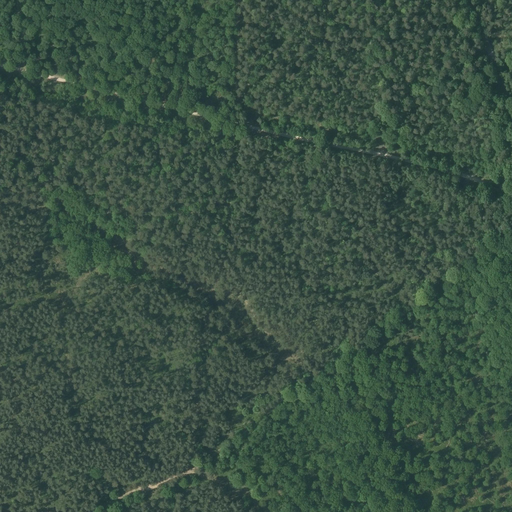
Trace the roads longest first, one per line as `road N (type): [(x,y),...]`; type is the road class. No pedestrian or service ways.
road 1 (track): [(511,189),(0,64)]
road 2 (track): [(266,511),(187,468),(97,511)]
road 3 (track): [(234,123),(230,0)]
